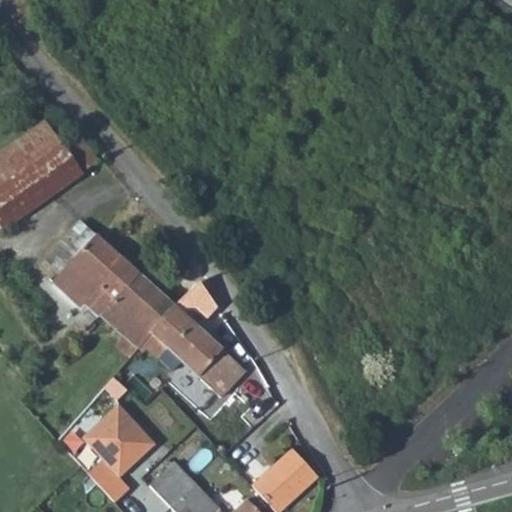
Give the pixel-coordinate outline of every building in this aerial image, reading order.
[(96,162),(75,133),(58,145),(43,123),(0,153),(0,227),(1,229),(96,162)] [(78,223),(55,249),(70,263),(93,237),(78,223)] [(89,309),(76,324),(85,332),(105,309),(138,275),(94,236),(93,237),(70,263),(55,249),(44,261),(88,299),(84,304),(89,309)] [(165,279),(148,264),(138,275),(155,291),(165,279)] [(155,291),(138,275),(105,309),(120,322),(114,329),(138,349),(139,347),(174,307),(155,291)] [(242,368),(174,307),(139,347),(144,351),(147,348),(158,358),(166,349),(181,362),(218,395),(221,398),(246,371),(242,368)] [(181,362),(166,349),(158,358),(172,371),(181,362)] [(159,444),(119,404),(83,440),(121,477),(159,444)] [(272,511),(276,511),(315,476),(290,450),(250,487),(272,511)] [(101,459),(86,473),(114,505),(129,490),(101,459)] [(256,511),(245,500),(232,511),(218,511),(172,463),(147,486),(172,511),(256,511)]
